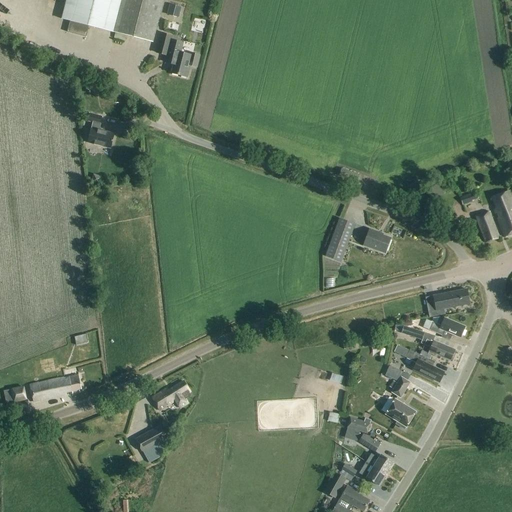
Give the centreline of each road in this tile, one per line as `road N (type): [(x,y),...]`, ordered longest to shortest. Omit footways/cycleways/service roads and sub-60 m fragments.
road 1 (unclassified): [(0,430),(75,409),(232,336),(471,269)]
road 2 (residential): [(471,269),(433,231),(174,131)]
road 3 (unclassified): [(387,511),(435,435),(499,298)]
